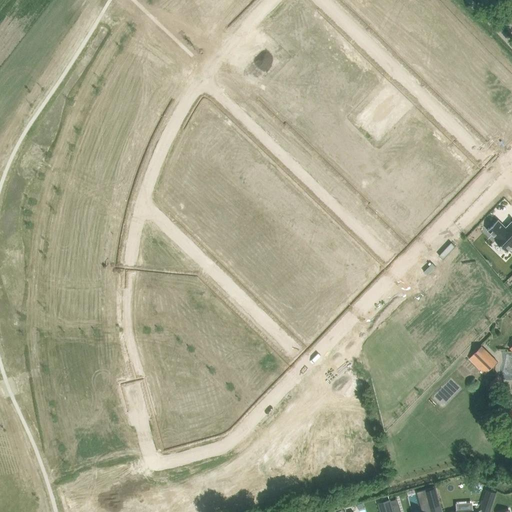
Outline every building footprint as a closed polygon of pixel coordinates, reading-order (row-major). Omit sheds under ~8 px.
[(445,3),(439,9),(451,20),(456,15),(445,3)] [(385,5),(372,18),(382,27),(383,26),(395,38),(407,26),(385,5)] [(423,6),(409,20),(416,28),(430,13),(423,6)] [(421,40),(408,53),(429,74),(442,61),(434,53),(439,48),(427,36),(422,41),(421,40)] [(133,83),(128,92),(143,101),(150,90),(164,98),(173,83),(160,75),(163,70),(154,64),(139,87),(133,83)] [(454,66),(438,82),(450,94),(459,86),(464,90),(461,93),(468,100),(485,82),(478,75),(475,79),(467,71),(463,75),(454,66)] [(113,72),(104,88),(113,92),(121,77),(113,72)] [(498,117),(490,125),(502,136),(511,125),(511,102),(507,108),(505,106),(496,116),(498,117)] [(103,153),(99,164),(115,169),(118,159),(103,153)] [(100,168),(95,183),(103,186),(100,196),(110,199),(113,189),(122,191),(125,183),(124,183),(126,176),(100,168)] [(498,220),(488,230),(496,238),(495,240),(507,252),(511,246),(511,221),(506,227),(498,220)] [(456,256),(445,268),(463,286),(474,274),(479,279),(485,273),(476,265),(470,270),(456,256)] [(146,279),(144,297),(173,299),(175,282),(165,281),(165,280),(155,279),(155,280),(146,279)] [(196,288),(182,303),(188,308),(202,294),(196,288)] [(408,308),(403,314),(413,323),(419,317),(427,325),(435,317),(428,311),(433,306),(422,294),(415,301),(413,300),(407,306),(408,308)] [(446,296),(438,305),(458,324),(464,317),(446,296)] [(238,343),(227,354),(232,360),(238,354),(248,364),(247,364),(258,375),(273,359),(262,348),(261,349),(255,343),(246,351),(238,343)] [(484,344),(469,358),(485,374),(500,361),(484,344)] [(121,349),(82,351),(83,369),(122,367),(121,349)] [(188,356),(180,365),(197,382),(206,373),(188,356)] [(98,379),(63,388),(66,401),(101,392),(98,379)] [(78,404),(57,410),(61,424),(70,422),(69,417),(81,414),(78,404)] [(103,404),(86,408),(90,424),(98,422),(102,436),(113,433),(114,437),(124,435),(121,422),(119,422),(117,416),(108,419),(103,404)] [(468,486),(467,478),(461,479),(460,477),(441,480),(443,493),(455,491),(456,495),(463,494),(462,487),(468,486)] [(442,511),(436,488),(426,490),(429,503),(431,511),(442,511)] [(487,490),(481,508),(489,511),(495,493),(487,490)] [(393,511),(390,500),(379,503),(381,511),(393,511)]
